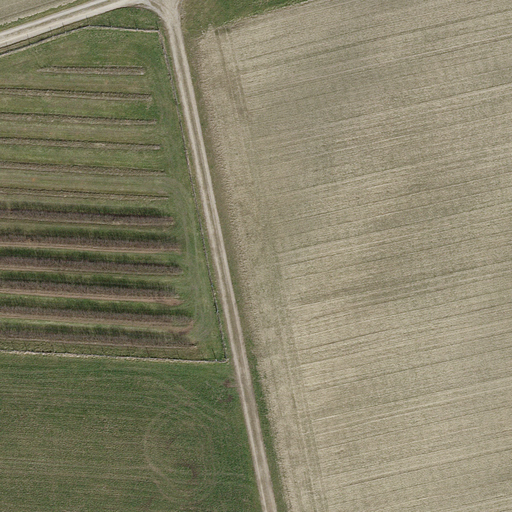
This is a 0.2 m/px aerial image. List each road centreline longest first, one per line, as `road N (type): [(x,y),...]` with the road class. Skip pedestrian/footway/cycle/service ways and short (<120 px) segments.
road 1 (track): [(168,0),(271,511)]
road 2 (track): [(0,44),(134,0)]
